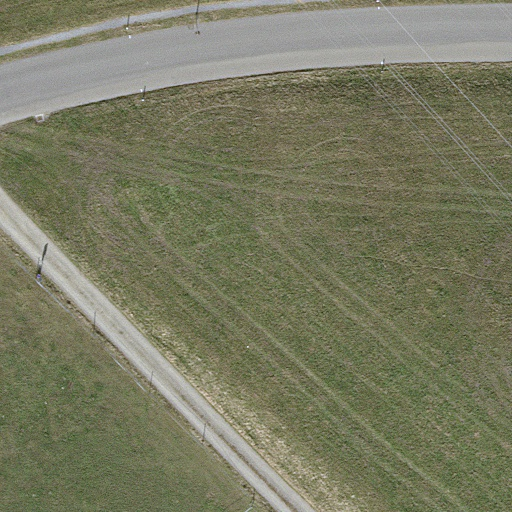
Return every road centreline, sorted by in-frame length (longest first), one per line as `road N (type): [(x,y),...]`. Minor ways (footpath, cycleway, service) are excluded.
road 1 (tertiary): [(0,93),(145,56),(297,34),(511,30)]
road 2 (track): [(292,511),(0,202)]
